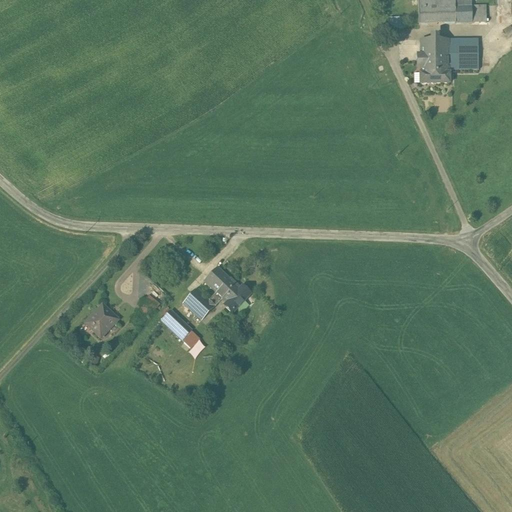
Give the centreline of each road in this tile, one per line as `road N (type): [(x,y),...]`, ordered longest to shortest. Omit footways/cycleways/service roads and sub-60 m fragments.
road 1 (unclassified): [(464,245),(81,225),(47,220),(0,177)]
road 2 (unknown): [(139,228),(134,276),(81,394)]
